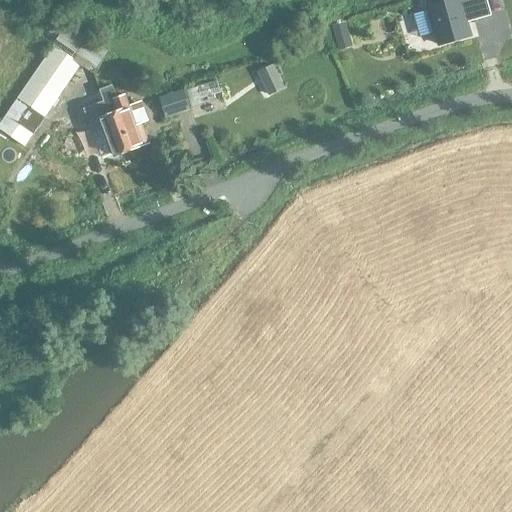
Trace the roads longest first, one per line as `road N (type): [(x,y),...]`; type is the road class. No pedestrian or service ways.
road 1 (unclassified): [(511,96),(423,114),(0,272)]
road 2 (track): [(154,298),(241,216),(262,174)]
